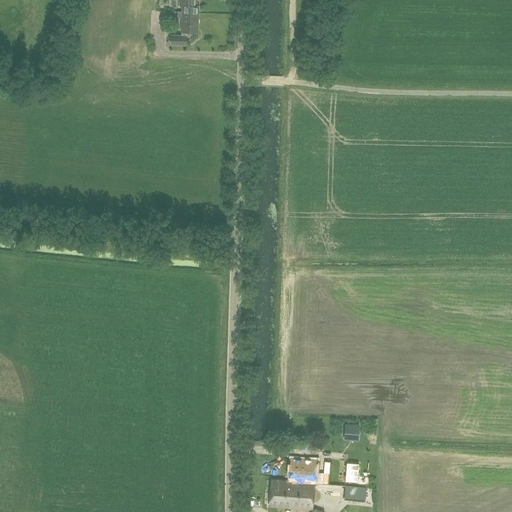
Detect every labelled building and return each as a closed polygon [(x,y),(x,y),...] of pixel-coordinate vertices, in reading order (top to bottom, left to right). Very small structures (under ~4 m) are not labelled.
[(179,0),(180,6),(182,6),(182,12),(189,13),(198,14),(198,6),(196,6),(195,0),(179,0)] [(182,12),(177,12),(177,18),(182,18),(181,36),(170,35),(170,44),(185,45),(186,32),(197,32),(198,14),(189,13),(182,12)] [(163,85),(162,95),(183,96),(184,84),(184,82),(184,81),(183,81),(176,81),(176,72),(163,72),(163,85)] [(358,426),(345,425),(345,435),(358,435),(358,426)] [(311,509),(315,460),(290,459),(289,481),(271,479),(269,506),(311,509)] [(347,463),(345,481),(357,482),(359,464),(347,463)] [(341,494),(332,492),(330,501),(339,503),(341,494)]
